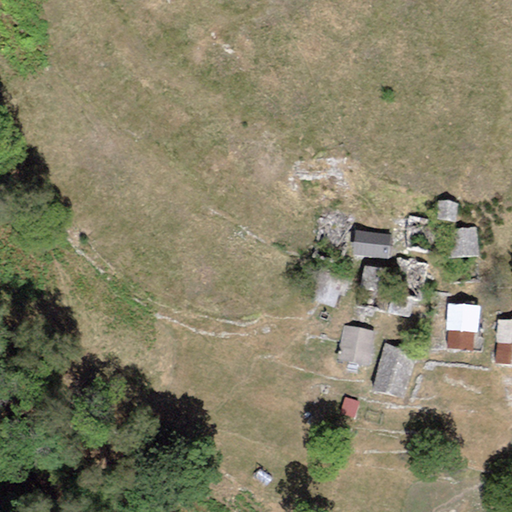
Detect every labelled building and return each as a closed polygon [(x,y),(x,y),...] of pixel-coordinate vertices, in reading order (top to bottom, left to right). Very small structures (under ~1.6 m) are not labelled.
[(458,202),(437,201),(435,221),(456,222),(458,202)] [(476,227),(448,230),(446,230),(449,260),(479,257),(476,227)] [(389,235),(355,231),(353,255),(387,259),(389,235)] [(427,265),(397,259),(390,294),(412,298),(420,300),(427,265)] [(383,269),(363,265),(360,284),(379,288),(383,269)] [(343,276),(321,271),(313,302),(334,307),(337,295),(343,297),(346,285),(341,284),(343,276)] [(408,319),(412,298),(390,294),(386,315),(408,319)] [(478,305),(447,303),(445,331),(448,331),(446,349),(471,351),(473,332),(476,333),(478,305)] [(511,320),(496,319),(495,343),(496,343),(495,364),(511,364),(511,320)] [(374,331),(343,325),(337,359),(368,365),(374,331)] [(416,359),(384,342),(371,391),(404,399),(416,359)] [(358,402),(344,397),(339,414),(353,418),(358,402)]
